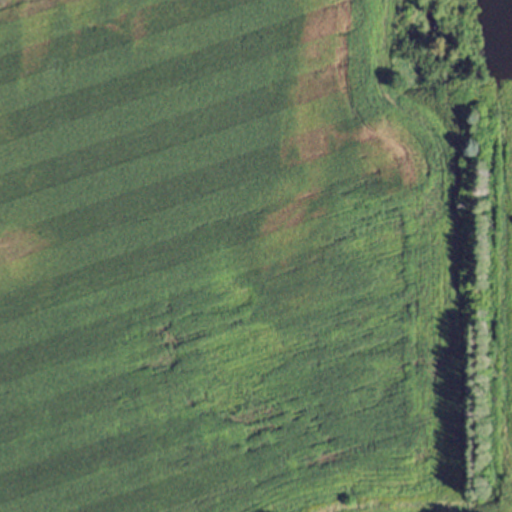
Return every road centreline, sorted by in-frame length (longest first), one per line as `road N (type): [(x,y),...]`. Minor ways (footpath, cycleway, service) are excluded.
road 1 (residential): [(18,0),(28,476),(415,450)]
road 2 (residential): [(415,450),(408,0)]
